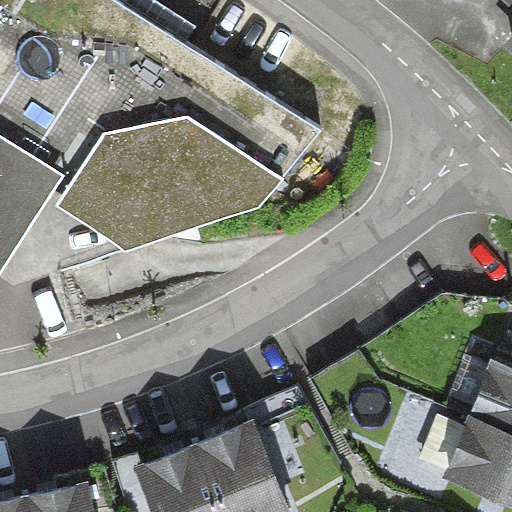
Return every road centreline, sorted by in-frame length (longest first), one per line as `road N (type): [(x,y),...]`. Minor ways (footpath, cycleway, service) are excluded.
road 1 (residential): [(0,401),(106,377),(271,310),(486,143)]
road 2 (residential): [(486,143),(382,41),(327,0)]
